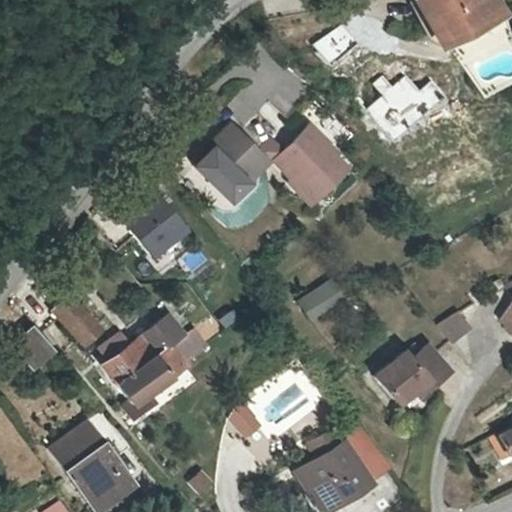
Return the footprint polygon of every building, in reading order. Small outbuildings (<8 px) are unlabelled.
[(424,22),(433,38),(437,39),(472,23),(474,26),(496,15),(489,0),(411,0),(410,1),(421,23),(424,22)] [(264,160),(259,154),(255,148),(232,123),(216,136),(221,142),(210,152),(208,150),(195,162),(225,195),(264,160)] [(313,124),(284,149),(275,158),(310,197),(346,166),(333,151),(331,153),(324,144),(327,141),(313,124)] [(259,154),(260,152),(266,159),(275,158),(284,149),(271,135),(255,148),(259,154)] [(154,187),(120,216),(153,254),(186,226),(154,187)] [(267,224),(254,234),(266,247),(279,237),(267,224)] [(315,322),(347,301),(333,278),(300,299),(315,322)] [(511,285),(504,290),(510,299),(499,315),(511,332),(511,285)] [(37,327),(54,314),(76,338),(92,325),(65,294),(49,308),(41,299),(25,312),(37,327)] [(452,338),(470,323),(458,310),(438,321),(452,338)] [(165,311),(141,328),(156,344),(158,348),(167,341),(181,330),(165,311)] [(26,323),(8,336),(26,359),(44,346),(26,323)] [(181,330),(167,341),(180,357),(204,339),(191,323),(181,330)] [(97,360),(125,396),(136,388),(180,357),(167,341),(158,348),(156,344),(141,328),(124,341),(102,357),(97,360)] [(94,345),(102,357),(124,341),(115,329),(94,345)] [(430,382),(447,368),(425,342),(409,355),(404,349),(373,374),(395,400),(425,375),(430,382)] [(145,401),(136,388),(125,396),(118,401),(128,414),(145,401)] [(230,429),(245,432),(249,415),(234,412),(230,429)] [(294,467),(315,507),(383,468),(362,429),(355,416),(335,426),(343,440),(341,441),(332,446),(324,432),(308,440),(316,455),(294,467)] [(511,449),(511,418),(510,420),(511,424),(496,431),(507,452),(511,449)] [(85,420),(49,445),(92,506),(128,480),(85,420)] [(96,511),(92,506),(88,500),(82,504),(87,511),(120,511),(114,503),(102,511),(96,511)]
